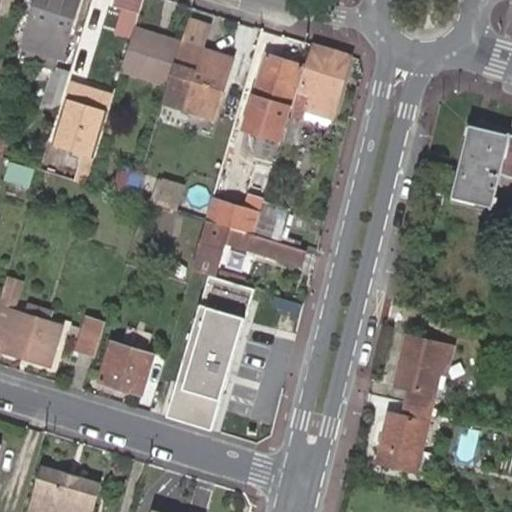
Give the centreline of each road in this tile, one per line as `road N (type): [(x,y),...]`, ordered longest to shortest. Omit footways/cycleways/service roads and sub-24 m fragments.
road 1 (secondary): [(388,43),(383,93),(290,478)]
road 2 (secondary): [(315,485),(404,115),(433,57)]
road 3 (residential): [(0,390),(290,478)]
